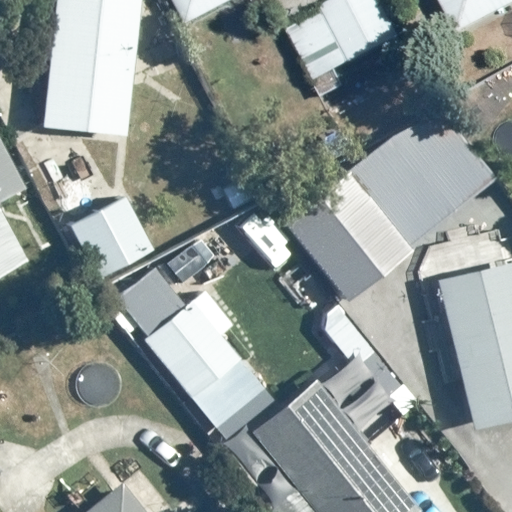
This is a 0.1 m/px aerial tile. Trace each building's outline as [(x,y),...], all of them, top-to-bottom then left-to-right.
[(149,0),(54,0),(50,68),(144,75),(149,0)] [(398,38),(379,0),(328,0),(282,23),(311,81),(398,38)] [(0,73),(0,222),(57,196),(0,73)] [(148,248),(122,193),(62,221),(88,276),(148,248)] [(511,369),(511,205),(509,194),(433,212),(475,379),(511,369)] [(337,307),(313,327),(336,356),(361,337),(337,307)] [(316,332),(256,381),(354,499),(414,450),(316,332)] [(200,511),(137,421),(59,475),(85,511),(200,511)]
